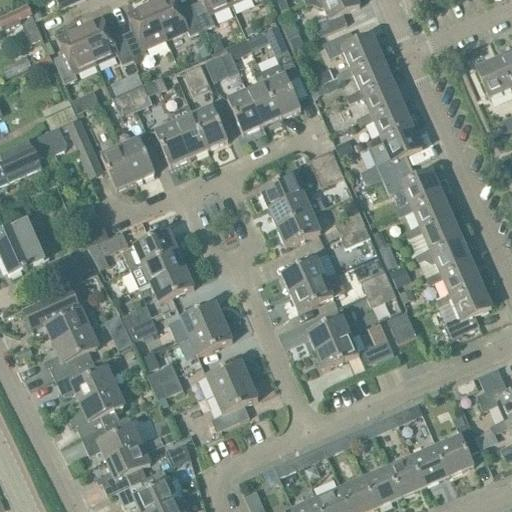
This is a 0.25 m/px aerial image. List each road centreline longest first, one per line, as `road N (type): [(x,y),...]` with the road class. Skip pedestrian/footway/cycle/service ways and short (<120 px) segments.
road 1 (unclassified): [(511,289),(410,58)]
road 2 (residential): [(308,434),(511,346)]
road 3 (residential): [(235,260),(308,434)]
road 4 (unclassified): [(69,511),(0,361)]
road 5 (residential): [(225,511),(215,474),(308,434)]
